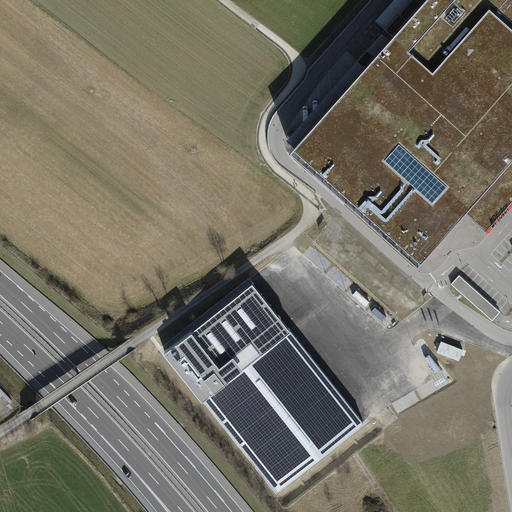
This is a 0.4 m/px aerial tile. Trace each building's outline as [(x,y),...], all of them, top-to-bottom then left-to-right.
[(511,0),(409,0),(399,11),(414,25),(401,40),(393,33),(374,54),(367,47),(357,59),(368,70),(341,100),(342,111),(331,112),(332,123),(320,123),(321,130),(301,151),(421,259),(464,211),(480,225),(511,188),(511,0)] [(409,0),(392,0),(375,19),(385,27),(367,47),(374,54),(393,33),(401,40),(414,25),(399,11),(409,0)] [(418,262),(421,259),(301,151),(321,130),(320,123),(332,123),(331,112),(342,111),(341,100),(368,70),(357,59),(286,138),(293,144),(290,148),(418,262)] [(511,199),(511,188),(480,225),(485,230),(511,199)] [(459,274),(451,283),(492,320),(500,311),(459,274)] [(316,362),(252,281),(164,350),(202,399),(204,397),(277,490),(363,422),(333,383),(316,362)]
